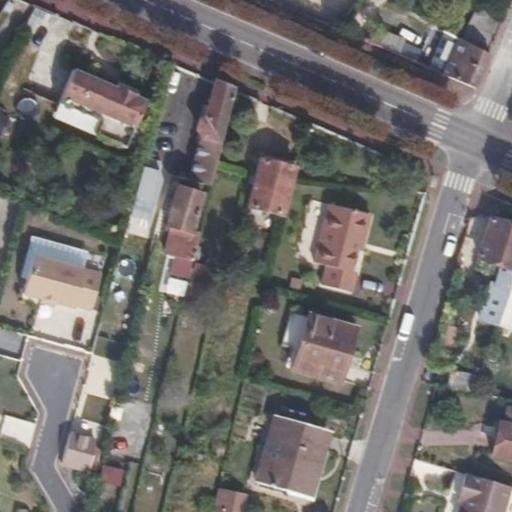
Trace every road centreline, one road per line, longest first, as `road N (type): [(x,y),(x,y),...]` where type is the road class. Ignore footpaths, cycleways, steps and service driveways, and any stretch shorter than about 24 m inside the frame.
road 1 (residential): [(365,511),(475,142)]
road 2 (secondary): [(145,0),(475,142)]
road 3 (unknown): [(92,320),(142,267),(180,130),(187,17)]
road 4 (residential): [(67,511),(45,470),(70,370)]
